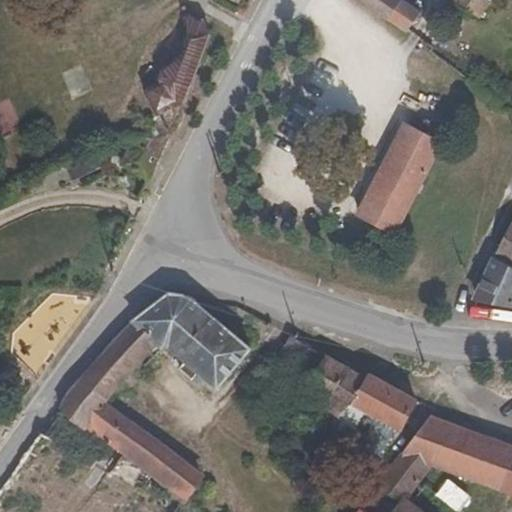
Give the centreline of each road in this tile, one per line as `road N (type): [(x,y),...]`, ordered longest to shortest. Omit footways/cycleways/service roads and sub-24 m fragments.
road 1 (residential): [(511,345),(444,343),(248,281),(182,228)]
road 2 (residential): [(182,228),(0,467)]
road 3 (residential): [(273,0),(203,156),(182,228)]
